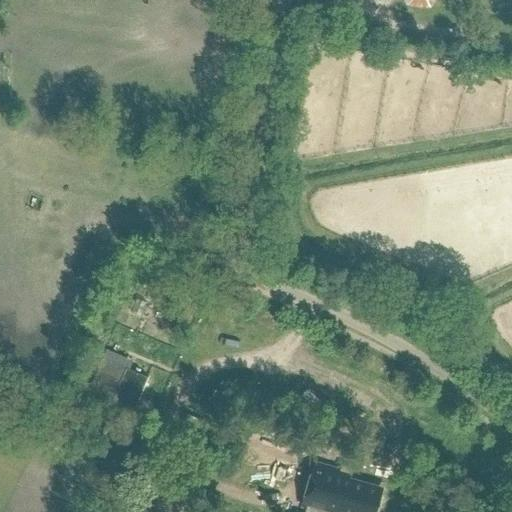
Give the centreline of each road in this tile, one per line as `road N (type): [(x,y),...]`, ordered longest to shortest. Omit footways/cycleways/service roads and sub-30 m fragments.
road 1 (track): [(285,0),(247,234),(252,266),(394,343),(511,423)]
road 2 (unknown): [(232,264),(153,229),(136,235),(61,399)]
